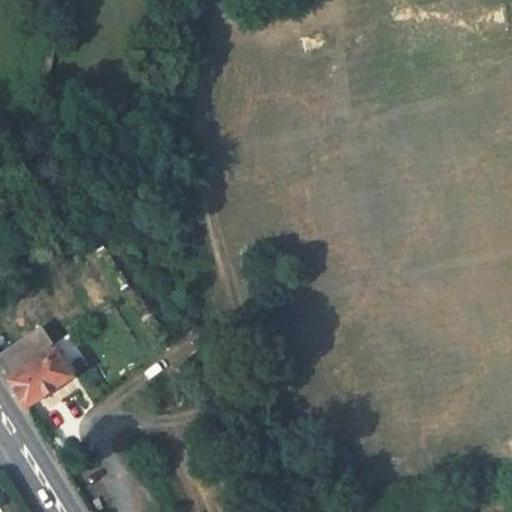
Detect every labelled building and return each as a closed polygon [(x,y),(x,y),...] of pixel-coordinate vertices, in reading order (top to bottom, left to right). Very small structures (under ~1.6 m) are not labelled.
[(90,241),(83,231),(63,244),(69,255),(90,241)] [(99,235),(90,241),(105,261),(114,254),(99,235)] [(87,255),(82,247),(75,252),(81,260),(87,255)] [(10,368),(25,390),(67,365),(62,358),(66,355),(54,338),(10,368)] [(83,388),(67,365),(25,390),(41,417),(83,388)]
